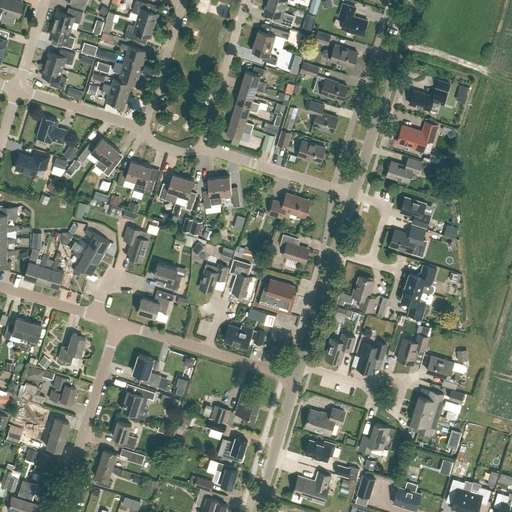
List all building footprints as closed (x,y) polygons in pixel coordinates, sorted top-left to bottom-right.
[(18,16),(22,2),(15,0),(0,0),(0,11),(2,12),(0,17),(0,18),(1,20),(10,23),(13,22),(15,15),(18,16)] [(72,0),(71,5),(85,9),(87,0),(72,0)] [(129,17),(137,19),(155,25),(159,13),(146,9),(148,3),(136,0),(133,12),(131,11),(129,17)] [(296,15),(284,11),(286,5),(269,0),(267,0),(264,11),(277,15),(275,21),(292,26),(296,15)] [(320,0),(311,0),(308,11),(316,13),(320,0)] [(363,35),(368,20),(353,15),(356,7),(343,3),(339,16),(345,18),(341,28),(363,35)] [(100,12),(104,15),(109,8),(105,6),(100,12)] [(54,23),(71,28),(73,21),(80,23),(83,11),(72,8),(70,14),(58,11),(54,23)] [(306,15),(302,29),(310,32),(314,17),(306,15)] [(109,32),(113,20),(107,18),(103,30),(109,32)] [(151,37),(155,25),(137,19),(135,25),(129,24),(125,35),(137,39),(139,33),(151,37)] [(69,35),(71,28),(54,23),(50,35),(62,39),(61,44),(72,48),(75,37),(69,35)] [(255,40),(272,45),(276,34),(288,38),(290,32),(271,27),(270,32),(259,29),(255,40)] [(328,44),(331,34),(317,30),(314,40),(328,44)] [(113,42),(115,35),(103,32),(101,38),(113,42)] [(269,55),(272,45),(255,40),(252,50),(263,54),(261,60),(276,64),(278,58),(269,55)] [(125,57),(143,62),(147,50),(121,42),(120,47),(128,50),(125,57)] [(353,66),(358,52),(343,47),(344,46),(335,44),(330,59),(353,66)] [(96,51),(83,47),(81,51),(95,55),(96,51)] [(46,63),(63,68),(65,61),(72,64),(76,53),(64,49),(62,55),(49,51),(46,63)] [(116,61),(118,54),(107,51),(107,52),(105,58),(115,62),(116,61)] [(92,64),(94,58),(82,54),(80,61),(92,64)] [(140,74),(143,62),(125,57),(123,63),(116,61),(115,62),(114,66),(140,74)] [(316,76),(319,66),(303,61),(299,71),(316,76)] [(61,76),(63,68),(46,63),(42,75),(54,79),(52,85),(64,89),(67,78),(61,76)] [(136,85),(140,74),(114,66),(113,70),(120,73),(118,79),(132,84),(131,84),(136,85)] [(253,72),(246,70),(243,80),(265,87),(267,83),(258,80),(260,74),(264,76),(266,70),(254,66),(253,72)] [(118,79),(114,78),(111,85),(104,83),(102,87),(128,95),(131,84),(132,84),(118,79)] [(343,100),(347,85),(334,81),(334,80),(325,78),(321,93),(343,100)] [(443,104),(450,83),(438,79),(433,96),(414,89),(409,103),(430,109),(432,100),(443,104)] [(264,92),(265,87),(243,80),(240,91),(254,95),(256,89),(264,92)] [(284,90),(291,92),(293,83),(286,81),(284,90)] [(459,83),(455,98),(465,101),(469,86),(459,83)] [(90,84),(88,92),(94,94),(96,86),(90,84)] [(124,107),(128,95),(102,87),(101,92),(109,94),(106,101),(124,107)] [(84,91),(77,89),(75,96),(81,98),(84,91)] [(252,101),(254,95),(240,91),(236,101),(259,108),(260,103),(252,101)] [(333,131),(338,117),(322,112),(324,104),(311,100),(307,111),(316,114),(313,125),(333,131)] [(257,112),(259,108),(236,101),(233,111),(247,116),(249,110),(257,112)] [(275,109),(284,111),(285,105),(277,103),(275,109)] [(233,111),(230,122),(252,129),(254,124),(246,121),(247,116),(233,111)] [(64,142),(68,130),(56,126),(58,120),(44,116),(37,136),(52,141),(53,139),(64,142)] [(291,129),(294,119),(287,116),(284,127),(291,129)] [(433,141),(438,124),(426,121),(423,131),(403,125),(397,142),(415,147),(415,148),(423,151),(427,139),(433,141)] [(251,133),(252,129),(230,122),(227,132),(241,137),(243,131),(251,133)] [(266,130),(276,133),(278,126),(269,123),(266,130)] [(287,147),(291,132),(282,130),(278,144),(287,147)] [(269,151),(274,135),(266,133),(261,148),(269,151)] [(100,157),(111,143),(102,136),(95,146),(90,142),(78,157),(83,161),(91,151),(100,157)] [(321,161),(325,147),(302,140),(298,155),(308,158),(308,157),(321,161)] [(70,158),(77,147),(69,142),(62,154),(70,158)] [(111,143),(100,157),(100,158),(95,164),(104,170),(103,171),(108,175),(118,163),(113,159),(120,150),(111,143)] [(46,168),(50,155),(36,150),(34,157),(20,153),(15,168),(36,175),(38,166),(46,168)] [(67,160),(56,157),(53,165),(65,169),(67,160)] [(419,172),(422,162),(408,158),(406,165),(391,161),(387,175),(408,182),(412,170),(419,172)] [(77,169),(80,164),(74,159),(71,164),(77,169)] [(136,181),(142,163),(131,160),(128,171),(122,169),(117,184),(128,187),(131,179),(136,181)] [(142,163),(136,181),(134,189),(150,194),(155,180),(149,178),(152,167),(142,163)] [(71,175),(76,168),(71,165),(66,171),(71,175)] [(163,182),(159,197),(165,199),(175,202),(183,176),(173,173),(169,184),(163,182)] [(221,195),(232,193),(234,206),(240,205),(238,186),(231,187),(230,175),(219,177),(221,195)] [(183,176),(175,202),(186,206),(185,207),(191,209),(197,193),(191,191),(194,180),(183,176)] [(222,203),(221,195),(219,177),(208,178),(209,190),(203,190),(205,207),(212,207),(211,204),(222,203)] [(309,203),(310,200),(301,197),(287,192),(283,202),(274,199),(269,213),(283,217),(285,210),(305,216),(309,203)] [(102,193),(100,200),(106,202),(108,195),(102,193)] [(117,205),(120,196),(112,194),(109,203),(117,205)] [(427,227),(431,214),(423,212),(426,203),(405,197),(401,211),(415,216),(413,222),(427,227)] [(83,218),(86,204),(80,202),(76,216),(83,218)] [(139,204),(132,202),(131,204),(129,204),(127,209),(137,212),(139,204)] [(0,225),(8,225),(8,218),(18,218),(18,206),(2,206),(1,213),(0,212),(0,225)] [(134,220),(136,213),(125,209),(122,216),(134,220)] [(237,214),(234,228),(241,230),(245,216),(237,214)] [(193,219),(186,217),(182,229),(189,231),(193,219)] [(201,222),(193,219),(189,231),(198,234),(201,222)] [(73,223),(69,230),(74,233),(78,226),(73,223)] [(0,237),(8,237),(8,230),(17,230),(17,225),(8,225),(0,225),(0,237)] [(142,261),(149,239),(140,236),(142,230),(128,225),(124,238),(132,240),(127,256),(142,261)] [(421,244),(426,230),(411,226),(409,234),(395,229),(390,245),(412,251),(415,242),(421,244)] [(458,228),(453,226),(449,236),(455,238),(458,228)] [(89,243),(104,252),(110,241),(87,228),(84,232),(93,237),(89,243)] [(205,230),(203,236),(210,239),(212,232),(205,230)] [(191,246),(193,241),(194,236),(178,231),(174,241),(191,246)] [(34,232),(34,237),(33,247),(42,248),(43,233),(34,232)] [(70,238),(62,233),(60,241),(66,244),(70,238)] [(306,262),(310,248),(294,244),(296,237),(283,233),(280,244),(286,246),(283,255),(306,262)] [(0,249),(7,249),(8,242),(17,242),(17,237),(8,237),(0,237),(0,249)] [(89,243),(81,238),(79,243),(87,247),(83,254),(98,262),(104,252),(89,243)] [(196,241),(192,249),(198,252),(202,245),(196,241)] [(41,264),(42,259),(38,258),(41,249),(33,247),(24,277),(36,280),(41,264)] [(7,249),(0,249),(0,268),(12,269),(12,261),(7,261),(8,254),(17,254),(17,249),(7,249)] [(83,254),(75,249),(73,253),(81,258),(74,269),(75,271),(85,277),(88,271),(92,273),(98,262),(83,254)] [(231,259),(233,252),(222,249),(220,255),(231,259)] [(24,260),(30,258),(27,250),(21,252),(24,260)] [(53,267),(52,267),(45,265),(48,256),(43,255),(42,259),(41,264),(36,280),(47,284),(53,267)] [(53,267),(47,284),(59,288),(64,271),(57,268),(60,259),(55,258),(52,267),(53,267)] [(246,295),(252,276),(248,274),(251,264),(234,259),(231,271),(237,273),(232,290),(234,290),(234,291),(246,295)] [(178,289),(182,275),(175,273),(177,268),(158,262),(154,275),(167,279),(165,285),(178,289)] [(228,267),(219,264),(218,266),(207,263),(199,287),(213,291),(217,278),(224,280),(228,267)] [(406,286),(422,291),(433,294),(435,293),(436,288),(435,286),(432,285),(437,268),(424,264),(421,273),(418,272),(418,275),(410,272),(406,286)] [(369,296),(374,280),(360,276),(357,284),(356,284),(353,296),(362,299),(360,307),(372,311),(376,298),(369,296)] [(293,293),(295,286),(271,278),(268,288),(264,287),(259,304),(278,310),(290,314),(296,294),(295,294),(293,293)] [(433,294),(422,291),(406,286),(402,299),(408,301),(408,302),(409,304),(411,305),(408,314),(422,318),(427,301),(430,302),(432,301),(434,296),(433,294)] [(169,313),(173,300),(175,294),(158,289),(154,300),(143,297),(138,311),(156,316),(158,309),(163,311),(163,312),(169,313)] [(343,304),(347,293),(341,291),(340,291),(337,302),(338,302),(343,304)] [(177,295),(176,301),(184,304),(186,297),(177,295)] [(345,316),(347,309),(338,306),(338,305),(333,304),(330,315),(334,317),(335,313),(345,316)] [(257,311),(255,318),(264,321),(266,313),(257,311)] [(21,346),(28,321),(16,317),(14,323),(8,321),(3,336),(10,338),(12,332),(21,335),(19,340),(16,338),(14,344),(21,346)] [(441,324),(457,329),(459,322),(443,317),(441,324)] [(28,321),(21,346),(27,348),(29,343),(26,342),(27,337),(36,340),(41,324),(28,321)] [(247,347),(253,328),(242,325),(241,330),(229,326),(224,341),(247,347)] [(427,336),(430,327),(422,325),(420,334),(419,333),(416,341),(404,338),(397,359),(413,363),(418,348),(425,350),(429,336),(427,336)] [(263,345),(267,331),(257,329),(254,342),(263,345)] [(351,350),(355,337),(343,333),(341,341),(332,338),(325,358),(340,363),(345,348),(351,350)] [(80,354),(85,338),(72,334),(68,347),(62,345),(58,358),(71,362),(74,352),(80,354)] [(383,357),(387,344),(377,341),(376,346),(365,342),(357,368),(362,369),(372,372),(377,355),(383,357)] [(457,350),(458,360),(468,360),(467,349),(457,350)] [(158,386),(162,375),(150,371),(154,359),(139,354),(134,372),(141,375),(140,380),(158,386)] [(455,388),(460,373),(451,370),(454,362),(431,355),(427,370),(445,375),(442,384),(455,388)] [(43,356),(38,362),(45,368),(50,362),(43,356)] [(52,379),(54,373),(43,369),(41,375),(52,379)] [(190,378),(178,374),(174,386),(176,386),(174,394),(184,397),(190,378)] [(67,379),(67,378),(56,375),(53,386),(56,387),(55,390),(52,389),(49,398),(62,402),(62,399),(74,403),(76,395),(76,396),(77,395),(73,394),(76,387),(70,385),(71,381),(70,380),(67,379)] [(41,402),(44,395),(35,393),(36,387),(24,384),(21,396),(41,402)] [(153,398),(155,392),(138,386),(136,392),(128,390),(122,409),(138,414),(143,395),(153,398)] [(255,419),(260,404),(250,401),(253,392),(243,388),(239,403),(236,413),(255,419)] [(462,402),(464,393),(451,389),(448,398),(462,402)] [(415,408),(432,413),(435,404),(440,406),(444,394),(431,390),(429,398),(419,395),(415,408)] [(1,403),(13,403),(13,393),(1,393),(1,403)] [(180,399),(162,393),(159,401),(178,407),(180,399)] [(208,415),(211,404),(205,403),(202,413),(208,415)] [(226,422),(230,409),(216,405),(212,417),(226,422)] [(341,424),(345,411),(333,408),(331,414),(325,412),(325,413),(311,409),(308,418),(309,418),(306,426),(330,434),(334,422),(341,424)] [(429,422),(432,413),(415,408),(411,421),(421,424),(419,431),(431,435),(434,423),(429,422)] [(445,417),(453,420),(453,419),(456,420),(458,414),(447,410),(445,417)] [(193,415),(183,412),(180,421),(190,425),(193,415)] [(43,422),(35,420),(33,426),(64,436),(69,421),(55,417),(45,414),(43,422)] [(224,431),(227,424),(209,418),(207,426),(224,431)] [(134,448),(138,437),(128,434),(132,424),(118,420),(113,436),(125,440),(123,445),(134,448)] [(383,448),(390,427),(375,423),(371,437),(364,435),(359,448),(371,451),(381,455),(383,448)] [(173,436),(175,430),(159,425),(157,431),(173,436)] [(36,443),(46,446),(60,450),(64,436),(33,426),(31,432),(39,434),(36,443)] [(183,446),(185,438),(176,436),(174,443),(183,446)] [(243,456),(248,440),(236,436),(234,442),(227,439),(221,455),(241,461),(243,460),(244,457),(243,456)] [(34,448),(36,440),(24,437),(22,444),(34,448)] [(324,443),(310,439),(305,453),(318,457),(318,458),(327,461),(329,455),(332,455),(336,444),(325,441),(324,443)] [(456,449),(458,443),(450,440),(448,446),(456,449)] [(100,462),(113,466),(116,458),(126,462),(127,459),(142,464),(145,455),(130,450),(128,456),(117,453),(104,448),(100,462)] [(29,449),(26,459),(34,461),(37,452),(29,449)] [(50,469),(54,456),(40,451),(36,465),(50,469)] [(461,474),(466,456),(459,453),(454,472),(461,474)] [(366,459),(364,467),(373,470),(375,462),(366,459)] [(441,471),(448,473),(452,462),(444,459),(441,471)] [(113,466),(100,462),(96,476),(97,476),(95,483),(110,487),(112,481),(109,480),(111,472),(122,475),(123,470),(113,466)] [(232,487),(238,470),(227,467),(228,465),(219,462),(216,469),(221,470),(218,482),(221,484),(232,487)] [(0,485),(6,488),(11,474),(10,474),(13,465),(7,463),(5,469),(4,472),(0,483),(0,485)] [(360,468),(358,467),(349,465),(348,467),(338,464),(336,472),(348,476),(354,478),(356,479),(360,468)] [(328,485),(331,475),(319,471),(316,481),(299,476),(294,491),(312,497),(311,499),(324,503),(329,485),(328,485)] [(511,476),(501,473),(499,480),(510,483),(511,477),(511,476)] [(11,474),(6,488),(13,490),(17,477),(11,474)] [(369,497),(375,478),(363,475),(357,494),(369,497)] [(194,485),(201,487),(211,491),(214,481),(197,476),(194,485)] [(453,478),(449,492),(455,494),(451,508),(458,511),(459,510),(464,511),(471,489),(473,482),(465,479),(465,481),(453,478)] [(18,511),(20,511),(30,482),(22,479),(19,490),(20,490),(18,496),(12,494),(7,508),(18,511)] [(415,491),(417,484),(408,481),(405,488),(398,486),(393,502),(402,505),(402,504),(406,505),(406,506),(416,509),(421,493),(415,491)] [(471,489),(464,511),(466,511),(477,511),(481,502),(487,504),(491,489),(481,486),(481,483),(473,481),(473,482),(471,489)] [(30,482),(20,511),(33,511),(37,502),(31,501),(37,484),(30,482)] [(213,491),(211,491),(201,487),(196,504),(204,506),(202,511),(224,511),(227,504),(217,501),(217,499),(211,497),(213,491)] [(498,492),(493,506),(499,508),(498,511),(510,511),(511,511),(511,492),(510,492),(509,495),(498,492)] [(134,499),(125,496),(123,504),(132,507),(134,499)]
